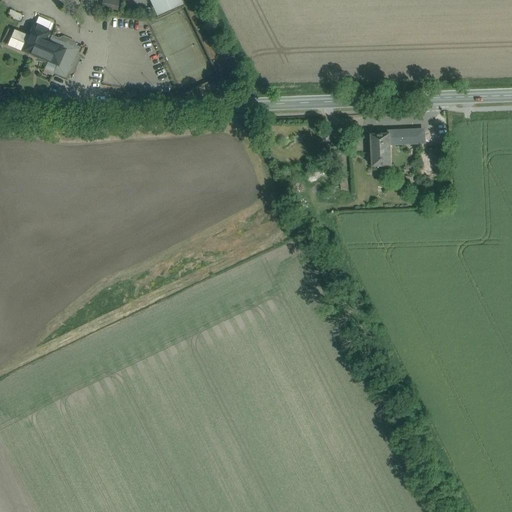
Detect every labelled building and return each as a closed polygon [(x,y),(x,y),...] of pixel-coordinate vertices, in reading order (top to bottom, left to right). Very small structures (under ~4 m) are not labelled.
[(119,0),(103,0),(103,2),(101,1),(101,4),(102,4),(102,7),(117,10),(119,0)] [(149,0),(157,16),(183,5),(180,0),(149,0)] [(20,21),(22,15),(10,10),(8,16),(20,21)] [(43,41),(48,30),(35,24),(29,38),(21,35),(16,47),(42,59),(43,57),(47,59),(47,60),(58,65),(52,79),(64,84),(69,73),(68,72),(78,49),(67,44),(64,50),(43,41)] [(420,134),(390,135),(391,145),(424,144),(424,133),(420,134)] [(390,135),(371,136),(372,168),(392,167),(391,145),(390,135)]
